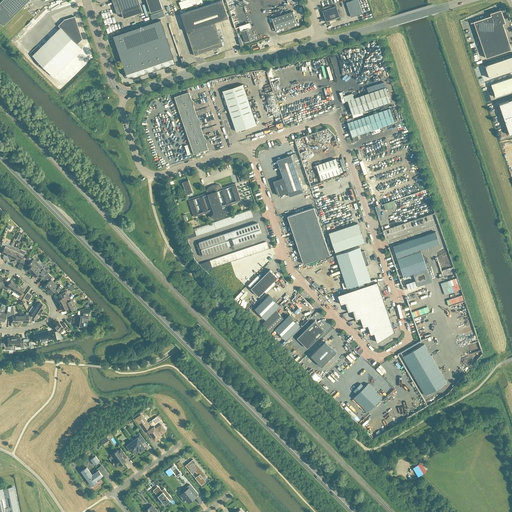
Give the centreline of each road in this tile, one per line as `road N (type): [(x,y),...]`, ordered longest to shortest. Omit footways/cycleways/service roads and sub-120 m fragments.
road 1 (unclassified): [(248,143),(324,118),(335,122),(406,321),(403,341),(385,354),(368,351),(290,273),(270,213)]
road 2 (primary): [(352,511),(0,156)]
road 3 (unclassified): [(365,448),(182,264),(159,225),(150,175)]
road 4 (unknown): [(117,368),(170,363),(183,370),(320,511)]
road 5 (tertiary): [(125,93),(322,41)]
road 6 (tertiary): [(322,41),(468,0)]
road 7 (unknown): [(234,135),(218,92),(224,83),(253,86),(262,112),(256,126)]
road 8 (residential): [(0,329),(37,325),(51,305),(21,274),(0,268)]
